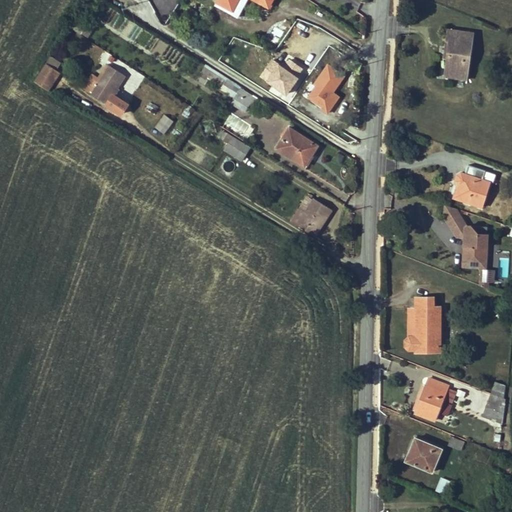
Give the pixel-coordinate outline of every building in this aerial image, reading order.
[(88,37),(97,23),(90,19),(86,26),(79,21),(89,3),(84,0),(82,0),(68,26),(68,27),(81,35),(82,33),(88,37)] [(257,0),(268,6),(271,0),(218,0),(218,1),(231,9),(231,10),(231,11),(231,12),(231,13),(231,14),(232,14),(238,17),(246,0),(257,0)] [(119,28),(123,17),(117,15),(113,26),(119,28)] [(472,33),(449,30),(446,50),(449,50),(454,51),(453,54),(449,53),(447,68),(446,72),(457,74),(456,77),(466,78),(472,33)] [(56,70),(61,63),(50,56),(46,63),(56,70)] [(290,62),(287,68),(269,58),(256,79),(287,97),(300,76),(298,76),(302,69),(290,62)] [(329,114),(340,97),(334,93),(346,74),(327,62),(304,98),(329,114)] [(48,90),(59,72),(56,70),(46,63),(37,77),(34,81),(48,90)] [(112,97),(118,88),(126,76),(107,64),(98,78),(89,92),(110,105),(114,99),(114,98),(112,97)] [(233,84),(204,66),(200,73),(208,77),(207,78),(221,88),(221,89),(227,93),(233,84)] [(133,70),(129,79),(132,81),(127,91),(134,94),(144,75),(133,70)] [(89,92),(98,78),(92,74),(83,88),(89,92)] [(114,98),(120,89),(118,88),(112,97),(114,98)] [(255,108),(260,101),(240,88),(231,103),(245,112),(250,103),(253,105),(253,106),(255,108)] [(114,99),(110,105),(120,112),(126,104),(115,97),(114,99)] [(163,136),(174,121),(165,115),(155,129),(163,136)] [(312,154),(318,145),(290,128),(289,129),(277,148),(302,164),(309,153),(312,154)] [(242,160),(250,147),(233,137),(229,143),(225,149),(242,160)] [(305,165),(312,154),(309,153),(302,164),(305,165)] [(227,159),(222,167),(231,173),(236,165),(227,159)] [(458,175),(456,181),(458,185),(460,186),(459,189),(457,188),(454,198),(482,207),(490,182),(483,180),(486,171),(469,165),(466,174),(461,173),(458,175)] [(315,236),(332,210),(314,198),(305,211),(299,208),(291,221),(315,236)] [(466,226),(455,208),(446,205),(445,214),(458,236),(465,236),(465,227),(466,226)] [(486,267),(487,234),(487,227),(467,226),(466,226),(465,227),(465,236),(463,266),(486,267)] [(434,297),(416,297),(416,308),(416,336),(409,336),(405,340),(405,346),(409,349),(415,349),(415,351),(440,351),(440,307),(434,306),(434,297)] [(448,385),(429,378),(426,386),(417,410),(416,413),(434,420),(438,412),(448,416),(452,405),(442,401),(448,385)] [(506,385),(496,381),(491,393),(504,398),(506,385)] [(417,410),(426,386),(423,385),(413,409),(417,410)] [(448,389),(445,401),(452,403),(455,390),(448,389)] [(504,398),(491,393),(483,416),(495,421),(499,411),(504,413),(505,398),(504,398)] [(503,424),(504,413),(499,411),(495,421),(503,424)] [(461,450),(465,442),(452,437),(449,445),(461,450)] [(408,462),(432,472),(442,449),(415,438),(411,448),(414,449),(408,462)] [(504,469),(506,463),(494,458),(492,464),(504,469)] [(447,495),(452,482),(442,478),(436,490),(447,495)]
